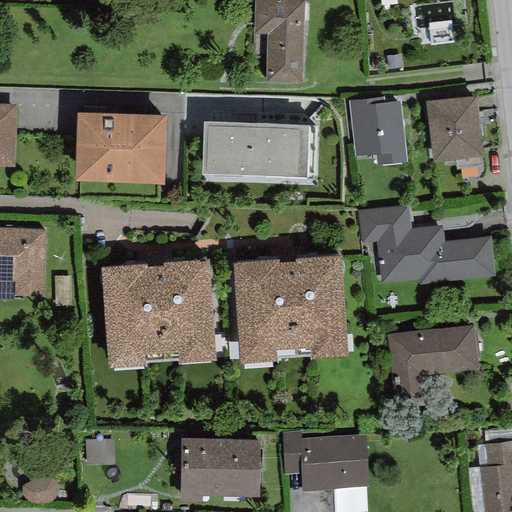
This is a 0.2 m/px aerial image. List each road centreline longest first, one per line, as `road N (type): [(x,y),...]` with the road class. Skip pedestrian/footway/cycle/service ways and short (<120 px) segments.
road 1 (unknown): [(0,202),(83,205),(132,244),(296,239)]
road 2 (unknown): [(0,91),(249,104)]
road 3 (unknown): [(0,509),(156,511)]
